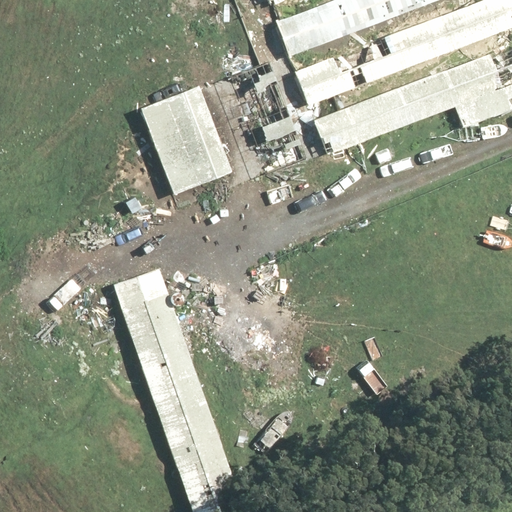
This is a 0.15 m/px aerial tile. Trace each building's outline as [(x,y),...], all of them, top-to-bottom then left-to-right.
[(511,0),(261,0),(264,7),(284,0),(331,0),(272,22),(284,56),(434,0),(481,0),(290,71),(303,106),(511,28),(511,43),(308,120),(322,157),(451,109),(458,127),(511,106),(511,0)] [(243,79),(249,96),(276,87),(270,69),(243,79)] [(193,85),(133,108),(167,196),(227,173),(193,85)] [(288,104),(250,119),(269,164),(306,149),(288,104)] [(238,511),(155,266),(108,282),(186,511),(238,511)]
